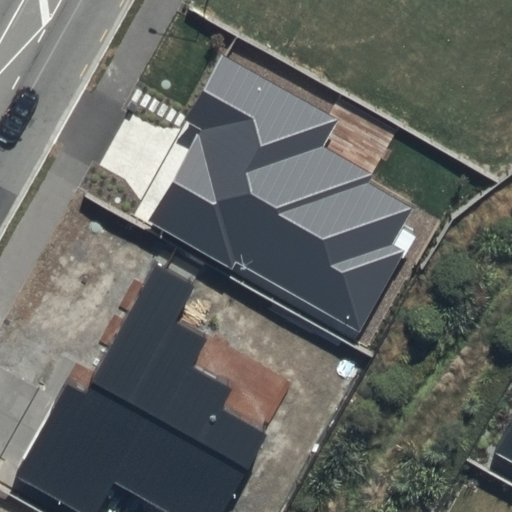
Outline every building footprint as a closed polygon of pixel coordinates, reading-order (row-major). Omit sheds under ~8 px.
[(493,35),(511,17),(511,0),(337,0),(315,19),(383,99),(458,35),(493,35)] [(340,119),(220,52),(182,120),(199,129),(148,220),(232,266),(236,260),(359,329),(402,252),(391,246),(412,208),(367,183),(372,173),(325,147),(340,119)] [(194,283),(157,263),(88,390),(70,380),(17,476),(84,511),(94,511),(111,481),(167,511),(218,511),(266,427),(220,402),(230,384),(194,364),(210,335),(176,316),(194,283)] [(511,421),(494,454),(511,463),(511,421)] [(361,511),(498,511),(411,423),(342,491),(361,511)]
